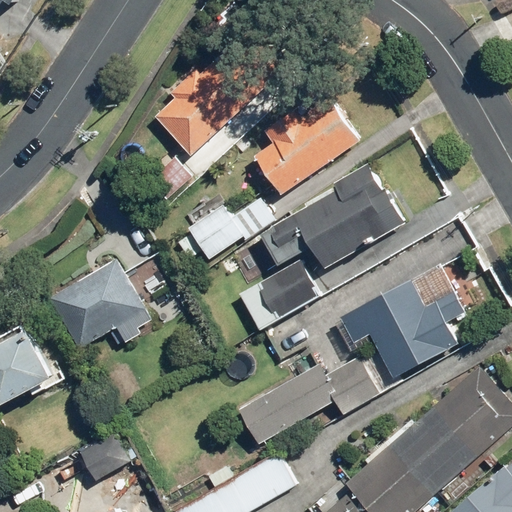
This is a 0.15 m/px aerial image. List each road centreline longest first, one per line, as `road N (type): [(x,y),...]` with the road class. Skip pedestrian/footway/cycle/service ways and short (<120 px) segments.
road 1 (tertiary): [(0,175),(60,105),(127,0)]
road 2 (residential): [(389,0),(426,24),(511,163)]
